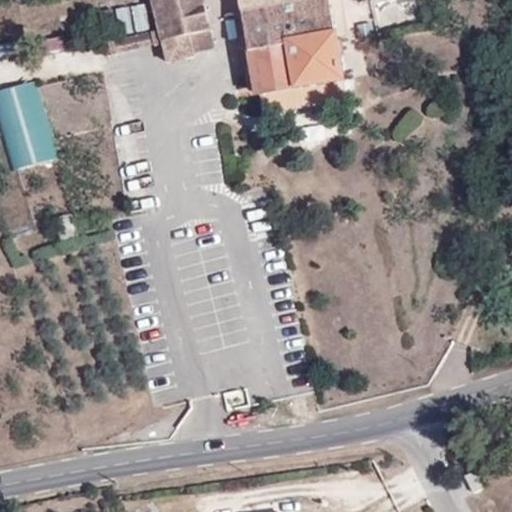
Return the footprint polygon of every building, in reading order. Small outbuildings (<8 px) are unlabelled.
[(152,0),(160,35),(162,41),(191,35),(196,53),(215,49),(204,0),(152,0)] [(346,81),(331,0),(241,0),(257,96),(346,81)] [(162,46),(167,67),(193,61),(192,55),(196,53),(191,35),(162,41),(160,35),(116,43),(119,57),(162,46)] [(41,85),(0,96),(0,113),(19,176),(65,162),(41,85)] [(315,395),(314,382),(250,385),(250,398),(315,395)]
